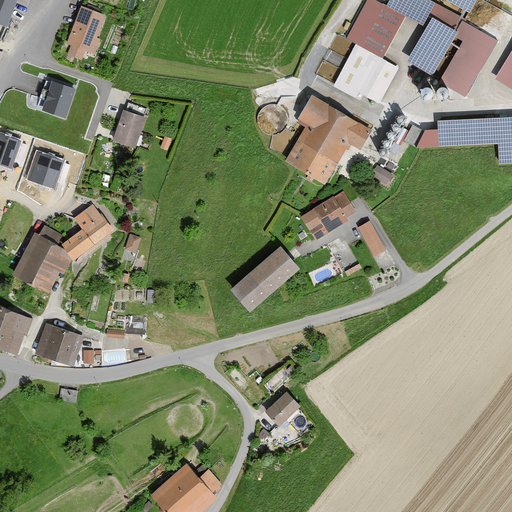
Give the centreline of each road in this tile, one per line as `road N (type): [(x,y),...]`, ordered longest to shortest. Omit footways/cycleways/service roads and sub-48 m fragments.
road 1 (residential): [(511,207),(391,298),(188,353)]
road 2 (residential): [(188,353),(89,377),(0,360)]
road 3 (residential): [(188,353),(247,414),(246,443),(212,511)]
